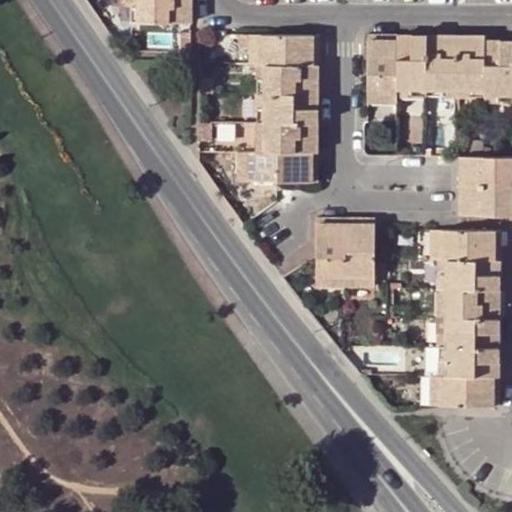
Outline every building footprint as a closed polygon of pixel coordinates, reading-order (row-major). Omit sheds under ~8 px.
[(187,22),(190,22),(190,0),(129,0),(130,6),(129,21),(187,22)] [(187,47),(187,27),(175,27),(175,47),(187,47)] [(237,47),(248,47),(249,34),(236,34),(237,47)] [(249,34),(248,47),(249,63),(256,63),(317,64),(317,34),(249,34)] [(396,102),(397,97),(397,35),(366,35),(367,102),(396,102)] [(425,35),(397,35),(397,97),(425,97),(425,35)] [(425,97),(455,97),(455,36),(425,35),(425,97)] [(484,36),(455,36),(455,97),(484,97),(484,41),(484,36)] [(484,97),(484,102),(511,102),(511,40),(484,41),(484,97)] [(256,63),(255,91),(317,92),(317,64),(256,63)] [(200,91),(206,91),(212,91),(212,79),(200,79),(200,91)] [(317,121),(317,92),(255,91),(256,120),(317,121)] [(200,120),(198,120),(197,137),(210,137),(210,120),(206,120),(200,120)] [(256,120),(256,150),(317,151),(317,121),(256,120)] [(235,174),(248,174),(248,150),(236,150),(235,174)] [(248,150),(248,174),(249,180),(276,180),(317,180),(317,151),(256,150),(248,150)] [(459,184),(511,183),(511,154),(484,155),(459,155),(459,184)] [(459,213),(511,212),(511,183),(459,184),(459,213)] [(316,285),(345,285),(344,219),(316,218),(316,259),(316,285)] [(344,219),(345,285),(375,285),(375,228),(375,219),(344,219)] [(431,258),(438,258),(499,260),(499,230),(431,229),(431,258)] [(499,288),(499,260),(438,258),(438,288),(499,288)] [(499,317),(499,288),(438,288),(438,316),(499,317)] [(438,316),(438,346),(498,347),(499,317),(438,316)] [(498,375),(498,347),(438,346),(438,374),(498,375)] [(430,374),(420,374),(419,404),(431,404),(430,374)] [(438,374),(430,374),(431,404),(498,405),(498,375),(438,374)]
